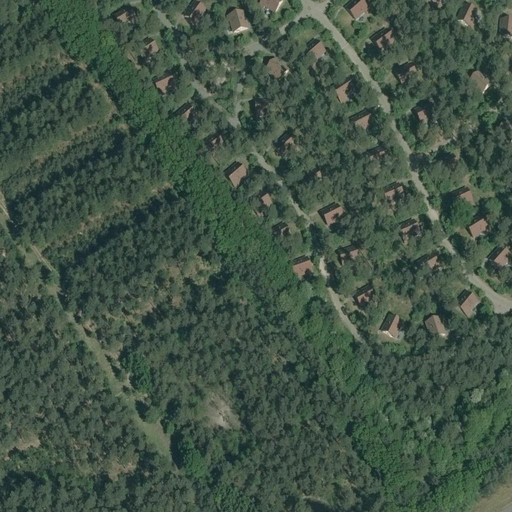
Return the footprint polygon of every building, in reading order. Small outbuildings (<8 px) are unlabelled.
[(264,7),(275,14),(282,2),(281,1),(280,0),(263,0),(259,6),(263,9),(264,7)] [(346,10),(355,21),(364,12),(366,14),(370,11),(359,0),(357,0),(351,5),(350,5),(347,8),(347,9),(346,10)] [(439,4),(442,0),(426,0),(438,10),(441,6),(439,4)] [(184,18),(196,26),(203,16),(205,17),(208,14),(194,4),(188,12),(187,12),(185,15),(185,16),(184,18)] [(472,24),(477,12),(464,6),(464,8),(462,8),(461,11),(461,13),(457,22),(472,29),(474,25),(472,24)] [(125,27),(136,20),(129,8),(127,9),(126,9),(123,11),(122,12),(114,17),(123,32),(127,29),(125,27)] [(230,22),(234,34),(247,30),(247,28),(247,27),(246,24),(245,23),(242,13),(226,18),(228,22),(230,22)] [(511,21),(501,21),(501,22),(500,23),(500,27),(501,28),(500,38),(511,39),(511,21)] [(372,41),(381,52),(390,45),(392,47),(396,44),(386,31),(378,37),(376,37),(374,39),(373,40),(372,41)] [(147,59),(158,53),(150,41),(149,42),(147,41),(145,43),(144,45),(136,50),(145,64),(149,62),(147,59)] [(315,61),(325,53),(315,42),(314,43),(313,43),(310,45),(310,47),(302,54),(313,66),(317,63),(315,61)] [(274,61),(266,71),(275,79),(273,81),(277,84),(288,72),(280,65),(280,64),(277,61),(276,62),(274,61)] [(395,74),(402,86),(413,80),(414,82),(418,80),(410,66),(401,71),(400,70),(397,72),(396,74),(395,74)] [(472,87),(481,95),(491,85),(489,84),(489,82),(487,80),(485,80),(478,73),(467,86),(470,89),(472,87)] [(163,93),(175,88),(169,75),(167,76),(166,75),(163,77),(162,78),(153,82),(160,97),(164,95),(163,93)] [(344,99),(354,92),(346,80),(345,81),(343,81),(341,83),(340,84),(332,90),(341,104),(345,101),(344,99)] [(255,103),(256,117),(269,116),(269,119),(274,119),(272,102),(262,103),(261,102),(258,102),(257,103),(255,103)] [(415,112),(421,125),(432,120),(433,122),(437,121),(431,105),(421,109),(420,109),(417,110),(416,111),(415,112)] [(187,126),(197,118),(187,107),(186,108),(185,108),(182,110),(182,112),(174,119),(186,131),(189,128),(187,126)] [(362,132),(373,126),(366,114),(365,114),(364,114),(361,116),(360,117),(351,122),(359,136),(363,134),(362,132)] [(511,129),(506,124),(496,134),(497,135),(497,136),(500,139),(501,139),(508,146),(511,142),(511,129)] [(214,155),(224,147),(216,136),(214,137),(213,137),(210,139),(210,140),(202,146),(212,160),(215,157),(214,155)] [(274,149),(283,159),(292,151),(294,153),(298,150),(286,137),(279,144),(277,144),(275,146),(275,148),(274,149)] [(377,167),(388,162),(383,149),(381,150),(380,149),(377,151),(376,152),(367,156),(374,171),(378,169),(377,167)] [(436,163),(442,176),(453,171),(454,174),(459,172),(452,156),(443,160),(442,159),(438,161),(438,162),(436,163)] [(237,184),(247,176),(238,165),(236,166),(235,166),(232,168),(232,170),(224,176),(235,189),(239,186),(237,184)] [(300,181),(308,193),(319,186),(320,188),(324,185),(315,171),(306,177),(305,177),(302,179),(302,180),(300,181)] [(392,203),(404,199),(398,186),(397,186),(395,186),(392,187),(392,188),(382,192),(389,208),(393,206),(392,203)] [(451,197),(456,210),(468,205),(469,208),(473,206),(466,190),(457,194),(456,194),(453,195),(452,196),(451,197)] [(261,212),(271,205),(263,194),(261,195),(260,195),(257,197),(257,198),(249,204),(259,217),(262,215),(261,212)] [(321,214),(327,227),(339,221),(340,223),(344,221),(337,206),(328,211),(326,210),(323,212),(323,213),(321,214)] [(465,227),(473,239),(483,232),(485,234),(489,232),(480,218),(471,223),(470,223),(467,224),(467,226),(465,227)] [(408,240),(419,235),(413,222),(412,223),(410,222),(407,224),(407,225),(398,229),(405,245),(409,242),(408,240)] [(280,244),(291,238),(284,226),(283,226),(281,226),(278,228),(278,229),(269,234),(277,248),(281,246),(280,244)] [(489,261),(499,271),(507,261),(509,263),(511,260),(511,258),(500,248),(493,256),(492,256),(490,259),(490,260),(489,261)] [(339,254),(343,267),(354,264),(355,266),(360,265),(355,249),(345,252),(344,251),(341,252),(340,253),(339,254)] [(428,274),(439,268),(432,256),(430,257),(429,256),(426,258),(426,260),(417,265),(426,279),(430,277),(428,274)] [(300,277),(311,273),(307,259),(305,260),(304,259),(301,260),(300,262),(290,265),(296,281),(301,279),(300,277)] [(354,297),(361,309),(372,303),(373,305),(377,303),(369,288),(360,293),(359,293),(356,294),(355,296),(354,297)] [(469,313),(477,303),(466,294),(465,295),(464,295),(461,298),(462,299),(455,307),(468,318),(471,314),(469,313)] [(382,333),(394,339),(400,328),(402,329),(404,325),(390,317),(385,327),(384,327),(382,330),(383,331),(382,333)] [(431,340),(444,336),(441,324),(443,323),(442,319),(426,324),(429,334),(428,335),(429,338),(431,339),(431,340)]
